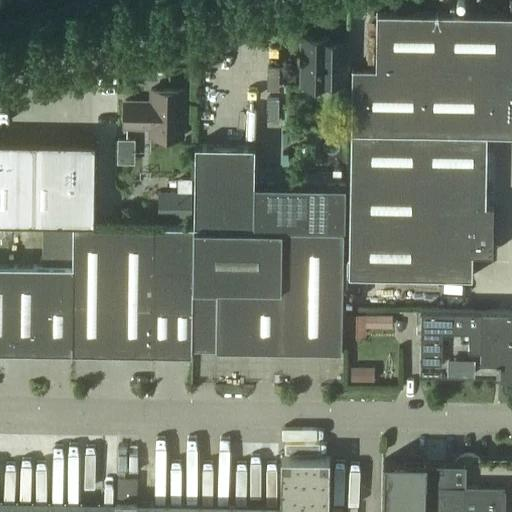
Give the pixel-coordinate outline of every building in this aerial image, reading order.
[(511,12),(377,11),(376,66),(352,65),(350,274),(472,276),(473,253),(493,253),(494,204),(486,203),(487,133),(511,133),(511,12)] [(347,37),(303,36),(302,84),(329,85),(329,89),(346,89),(347,37)] [(184,89),(151,89),(151,101),(125,101),(124,127),(151,127),(150,136),(183,136),(184,89)] [(349,100),(341,92),(331,102),(338,109),(349,100)] [(35,141),(0,140),(0,220),(33,221),(35,141)] [(35,141),(33,221),(74,222),(93,222),(95,142),(35,141)] [(194,219),(194,224),(254,225),(346,226),(346,184),(255,183),(255,145),(195,144),(194,219)] [(194,193),(159,192),(158,217),(193,217),(194,193)] [(155,218),(155,224),(153,353),(192,353),(192,343),(194,224),(194,219),(155,218)] [(72,352),(72,355),(85,355),(88,352),(137,353),(140,356),(153,356),(153,353),(155,224),(93,222),(74,222),(73,265),(72,352)] [(254,227),(254,225),(194,224),(192,343),(216,343),(216,348),(342,350),(344,228),(254,227)] [(0,350),(12,351),(14,264),(0,263),(0,350)] [(12,351),(72,352),(73,265),(14,264),(12,351)] [(421,355),(420,376),(503,377),(503,357),(483,356),(484,309),(454,308),(421,308),(421,355)] [(511,377),(511,309),(492,309),(484,309),(483,356),(503,357),(503,377),(511,377)] [(366,315),(348,315),(348,335),(366,335),(366,315)] [(143,502),(143,511),(329,511),(330,456),(282,456),(281,456),(280,505),(277,505),(143,502)] [(421,511),(423,459),(385,459),(384,511),(421,511)] [(464,460),(423,459),(421,511),(475,511),(475,501),(472,501),(473,476),(469,475),(467,473),(465,471),(464,468),(464,460)] [(511,511),(511,460),(464,460),(464,468),(465,471),(467,473),(469,475),(473,476),(472,501),(475,501),(475,511),(511,511)] [(143,511),(143,502),(138,502),(137,502),(117,502),(116,502),(115,511),(143,511)]
